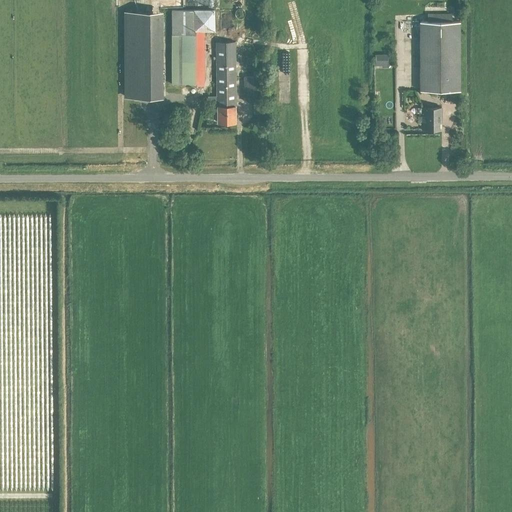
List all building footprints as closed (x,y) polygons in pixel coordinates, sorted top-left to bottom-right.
[(196,85),(196,30),(214,30),(214,10),(172,10),(172,85),(196,85)] [(154,97),(153,13),(126,13),(127,97),(154,97)] [(450,102),(460,102),(460,22),(420,22),(421,90),(450,90),(450,102)] [(217,122),(236,122),(235,42),(216,42),(217,122)] [(254,113),(265,113),(265,106),(263,106),(263,76),(255,76),(255,46),(243,46),(243,76),(244,76),(244,101),(254,101),(254,113)] [(442,119),(442,108),(422,107),(422,129),(439,129),(439,119),(442,119)]
